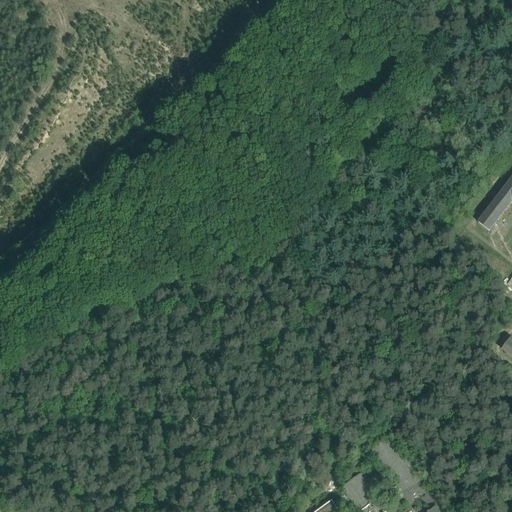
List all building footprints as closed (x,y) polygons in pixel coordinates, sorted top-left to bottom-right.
[(494,174),(489,182),(493,185),(498,178),(494,174)] [(511,179),(511,181),(510,181),(501,194),(479,223),(489,231),(511,201),(511,179)] [(511,339),(503,349),(511,356),(511,339)] [(445,511),(390,435),(369,451),(412,511),(445,511)] [(386,511),(390,509),(364,473),(363,473),(355,461),(350,464),(359,476),(343,488),(359,511),(386,511)] [(386,511),(412,511),(404,499),(390,509),(386,511)] [(339,511),(331,500),(314,511),(339,511)]
